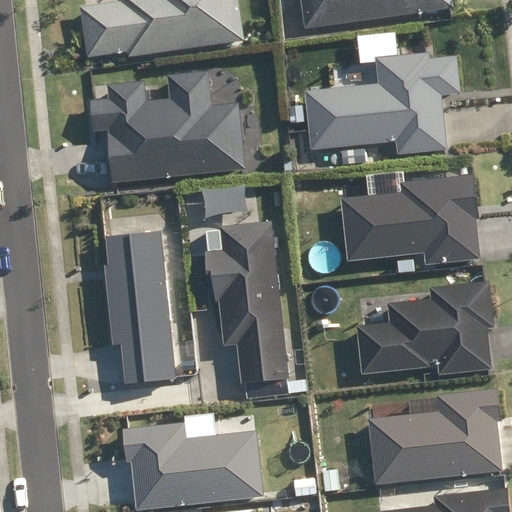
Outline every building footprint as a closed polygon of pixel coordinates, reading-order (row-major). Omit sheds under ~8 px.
[(122,0),(123,1),(83,7),(90,58),(130,52),(131,58),(247,41),(241,0),(122,0)] [(303,0),(308,29),(450,9),(457,8),(455,0),(303,0)] [(308,91),(314,150),(398,142),(400,155),(450,150),(444,96),(464,94),(460,56),(433,58),(432,53),(379,58),(381,84),(308,91)] [(110,130),(116,183),(248,170),(241,103),(215,105),(211,71),(170,75),(173,99),(149,101),(147,81),(111,84),(112,99),(95,100),(94,100),(97,132),(110,130)] [(344,198),(350,261),(427,253),(428,265),(482,260),(478,219),(482,218),(478,175),(404,183),(405,192),(344,198)] [(291,378),(274,221),(223,226),(226,250),(208,252),(212,291),(218,290),(219,302),(222,302),(227,346),(240,345),(244,384),(291,378)] [(179,378),(164,231),(109,237),(112,265),(108,265),(116,345),(125,344),(129,383),(179,378)] [(393,323),(360,326),(365,375),(433,368),(432,363),(442,362),(443,375),(494,370),(490,329),(496,328),(492,281),(433,287),(434,299),(391,303),(393,323)] [(371,419),(378,484),(505,471),(500,422),(505,421),(501,388),(439,395),(441,411),(371,419)] [(134,462),(139,511),(267,497),(259,431),(189,439),(187,422),(126,429),(130,463),(134,462)] [(379,511),(511,511),(511,496),(511,487),(437,496),(438,505),(379,511)]
